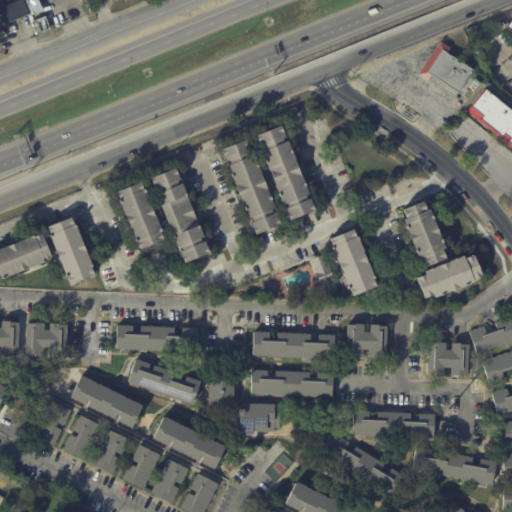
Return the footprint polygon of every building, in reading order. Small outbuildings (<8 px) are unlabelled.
[(38,0),(43,10),(30,15),(29,14),(6,23),(0,7),(16,0),(38,0)] [(48,30),(49,31),(35,36),(30,22),(43,17),(48,30)] [(460,89),(458,92),(432,75),(429,78),(421,73),(442,43),(449,48),(446,52),(473,70),(460,89)] [(507,78),(498,82),(480,47),(487,44),(493,56),(495,55),(507,78)] [(511,79),(511,93),(502,85),(509,77),(511,79)] [(471,91),(468,88),(471,84),(474,79),(480,84),(473,92),(471,91)] [(511,109),(511,150),(466,113),(486,88),(511,109)] [(280,124),(285,135),(282,137),(284,141),(287,139),(291,148),(289,149),(290,151),(292,150),(295,159),(304,181),(302,182),(303,184),(305,184),(309,193),(306,195),(307,198),(309,197),(314,208),(289,219),(284,208),(288,206),(286,202),(282,204),(279,194),(277,195),(276,192),(278,192),(265,161),(264,162),(263,159),(264,159),(261,150),(265,148),(263,144),(260,146),(255,134),(280,124)] [(254,221),(253,217),(249,219),(245,209),(244,210),(243,207),(244,207),(232,176),(231,176),(230,174),(231,173),(228,165),(231,163),(230,159),(227,160),(222,149),(247,139),(252,150),(249,151),(251,155),(254,154),(258,163),(256,164),(257,166),(258,165),(271,195),(269,197),(270,199),(272,198),(276,208),(272,210),(274,213),(276,212),(281,223),(256,234),(251,222),(255,221),(254,221)] [(174,168),(179,179),(176,180),(178,184),(181,183),(185,192),(183,193),(184,195),(187,194),(191,202),(189,203),(199,225),(196,226),(197,228),(199,227),(203,237),(200,238),(201,242),(203,241),(208,252),(183,263),(178,252),(182,250),(180,246),(176,248),(172,238),(171,238),(170,236),(172,236),(159,205),(158,205),(157,203),(158,202),(155,194),(158,192),(157,188),(154,189),(149,178),(174,168)] [(138,249),(134,240),(132,241),(131,239),(133,238),(117,199),(118,198),(116,191),(140,181),(159,228),(158,228),(159,230),(158,231),(162,239),(138,249)] [(422,200),(425,208),(429,206),(431,212),(429,213),(430,216),(432,216),(439,236),(438,236),(439,239),(441,238),(444,246),(441,247),(444,257),(424,264),(421,256),(418,256),(415,249),(414,250),(413,247),(414,247),(406,225),(405,226),(404,223),(405,222),(403,217),(405,216),(402,206),(422,198),(422,200)] [(71,218),(90,264),(89,264),(90,267),(89,267),(93,275),(69,285),(65,276),(63,277),(62,276),(64,275),(48,235),(49,235),(47,228),(71,218)] [(351,296),(348,287),(345,288),(344,287),(346,286),(330,246),(331,246),(329,239),(353,229),(372,275),(371,275),(372,278),(371,278),(375,286),(351,296)] [(33,265),(0,277),(0,249),(28,238),(27,237),(31,236),(32,238),(40,235),(49,258),(33,265)] [(320,254),(326,268),(327,268),(336,289),(323,294),(319,282),(317,283),(313,273),(315,272),(309,258),(320,254)] [(416,278),(425,275),(423,271),(429,269),(429,268),(432,267),(432,268),(453,260),(452,259),(455,257),(456,259),(463,256),(464,258),(473,255),(481,275),(472,278),(473,282),(466,284),(466,283),(463,284),(464,286),(442,294),(442,293),(439,294),(440,296),(434,298),(434,296),(424,300),(416,278)] [(511,341),(477,353),(470,330),(474,329),(477,328),(479,328),(478,327),(480,326),(481,327),(485,325),(487,333),(498,329),(496,321),(511,317),(511,320),(511,341)] [(66,324),(65,355),(55,355),(55,358),(47,357),(47,348),(42,348),(42,355),(25,354),(26,319),(30,319),(30,322),(43,323),(43,330),(49,330),(49,323),(58,323),(58,324),(66,324)] [(18,322),(17,353),(8,353),(8,355),(0,355),(0,328),(1,328),(1,320),(10,321),(10,322),(18,322)] [(386,326),(386,357),(376,356),(376,359),(368,359),(368,349),(362,349),(362,356),(345,355),(346,321),(351,321),(351,324),(363,324),(363,332),(369,332),(370,324),(378,324),(378,325),(386,326)] [(116,324),(133,325),(132,332),(140,333),(140,325),(174,326),(173,334),(182,334),(182,327),(197,327),(197,351),(115,349),(116,324)] [(250,331),(267,332),(266,340),(274,340),(275,332),(308,333),(307,341),(316,341),(316,334),(332,334),(331,358),(249,355),(250,331)] [(468,345),(467,376),(457,375),(457,378),(449,378),(449,368),(444,368),(443,377),(435,377),(435,374),(427,374),(428,339),(432,340),(432,342),(445,343),(444,350),(451,351),(451,343),(460,343),(460,344),(468,345)] [(481,361),(494,356),(495,357),(498,356),(498,355),(502,353),(502,354),(504,354),(503,353),(507,351),(508,352),(511,351),(511,350),(511,367),(503,371),(505,378),(490,384),(481,361)] [(137,357),(154,363),(156,359),(158,360),(157,364),(184,373),(185,369),(189,371),(188,374),(201,379),(193,403),(178,398),(179,397),(175,396),(175,397),(148,387),(145,385),(145,386),(129,380),(137,357)] [(207,407),(207,368),(232,368),(232,376),(238,376),(238,392),(231,392),(231,406),(207,407)] [(271,376),(276,377),(276,370),(310,372),(309,378),(317,379),(317,373),(333,373),(332,397),(298,395),(298,396),(284,395),(284,396),(275,395),(275,394),(272,394),(272,395),(268,394),(266,394),(266,396),(257,395),(257,394),(251,394),(253,370),(268,371),(268,376),(271,376)] [(115,423),(88,410),(90,405),(87,403),(84,408),(70,401),(81,378),(92,384),(92,385),(94,386),(94,385),(97,386),(96,387),(99,388),(100,388),(112,394),(114,395),(143,408),(132,431),(119,425),(121,420),(117,418),(115,423)] [(0,403),(8,385),(0,381),(0,403)] [(493,391),(508,388),(510,394),(511,393),(511,411),(511,412),(511,411),(498,414),(493,391)] [(70,409),(63,425),(56,422),(54,425),(61,429),(54,445),(32,435),(48,399),(70,409)] [(240,435),(238,435),(238,419),(232,419),(233,406),(241,406),(241,404),(281,405),(281,428),(275,428),(274,432),(252,432),(252,435),(240,435)] [(353,411),(369,411),(368,419),(376,419),(376,412),(410,413),(409,420),(418,420),(418,414),(434,414),(433,438),(352,434),(353,411)] [(61,449),(69,433),(74,436),(76,432),(70,429),(78,414),(101,425),(83,460),(61,449)] [(198,462),(171,450),(173,444),(170,443),(167,448),(153,441),(164,418),(175,424),(175,425),(177,425),(177,424),(180,426),(179,427),(182,428),(183,427),(195,433),(195,434),(197,435),(197,434),(226,448),(215,471),(202,465),(204,460),(200,458),(198,463),(198,462)] [(499,423),(511,420),(511,444),(502,446),(499,423)] [(444,421),(446,421),(445,433),(438,433),(439,421),(444,421)] [(113,452),(112,454),(120,458),(112,474),(90,463),(107,428),(128,439),(121,454),(114,451),(113,452)] [(337,432),(351,441),(347,448),(353,452),(357,444),(386,462),(381,470),(388,474),(393,466),(406,474),(393,496),(324,453),(337,432)] [(121,478),(128,463),(133,466),(135,462),(130,459),(138,444),(160,455),(142,489),(121,478)] [(488,485),(411,472),(415,447),(433,450),(431,459),(438,460),(439,452),(473,458),(472,466),(480,468),(481,459),(496,461),(492,486),(488,485)] [(511,477),(504,478),(502,455),(508,454),(511,453),(511,477)] [(187,468),(180,484),(173,481),(171,484),(179,487),(171,503),(149,493),(166,458),(187,468)] [(188,511),(179,507),(187,492),(192,495),(194,490),(189,487),(196,472),(218,484),(203,511),(188,511)] [(307,511),(305,511),(307,506),(304,504),(302,509),(287,503),(298,480),(309,485),(309,486),(311,487),(311,486),(314,487),(314,488),(317,490),(317,489),(329,495),(329,496),(331,496),(360,510),(359,511),(307,511)] [(506,487),(511,487),(511,511),(502,511),(503,487),(506,487)] [(443,511),(448,503),(455,506),(455,505),(464,509),(462,511),(443,511)]
